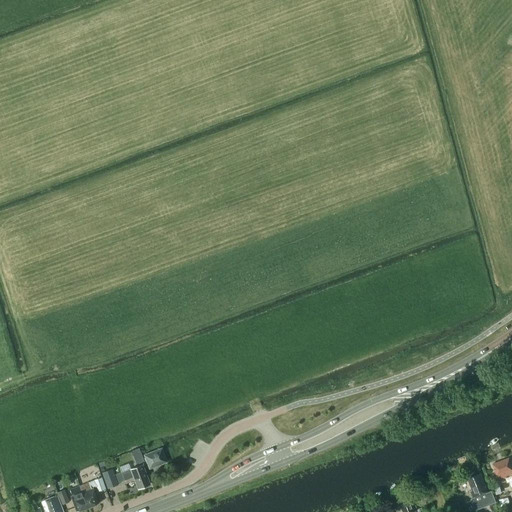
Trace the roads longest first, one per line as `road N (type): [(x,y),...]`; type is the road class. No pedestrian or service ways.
road 1 (primary): [(282,462),(457,371)]
road 2 (primary): [(457,371),(276,447)]
road 3 (residential): [(109,511),(193,477),(224,435),(262,418)]
road 4 (primary): [(276,447),(136,511)]
road 5 (primary): [(156,511),(282,462)]
